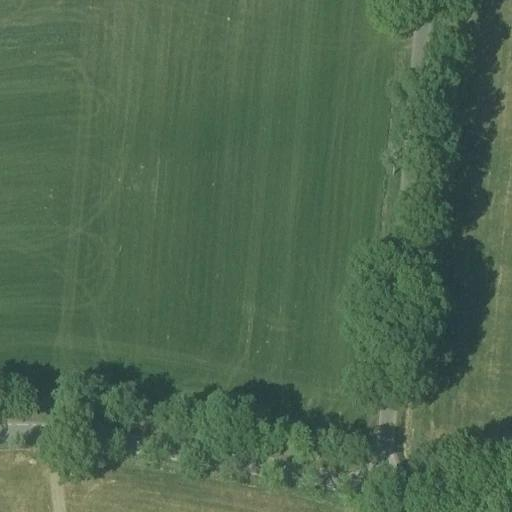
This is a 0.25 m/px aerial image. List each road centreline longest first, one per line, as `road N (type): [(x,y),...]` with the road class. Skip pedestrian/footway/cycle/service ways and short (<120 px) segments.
road 1 (unclassified): [(378,492),(421,0)]
road 2 (unclassified): [(378,492),(99,440),(0,434)]
